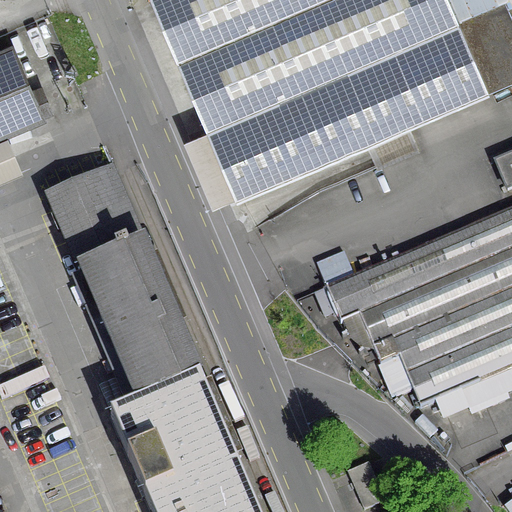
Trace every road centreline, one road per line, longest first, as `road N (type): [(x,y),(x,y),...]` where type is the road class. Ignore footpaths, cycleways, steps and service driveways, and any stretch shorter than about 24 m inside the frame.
road 1 (unclassified): [(97,0),(313,511)]
road 2 (unknown): [(10,178),(130,511)]
road 3 (unknown): [(493,511),(438,456),(363,404),(298,336),(264,256)]
